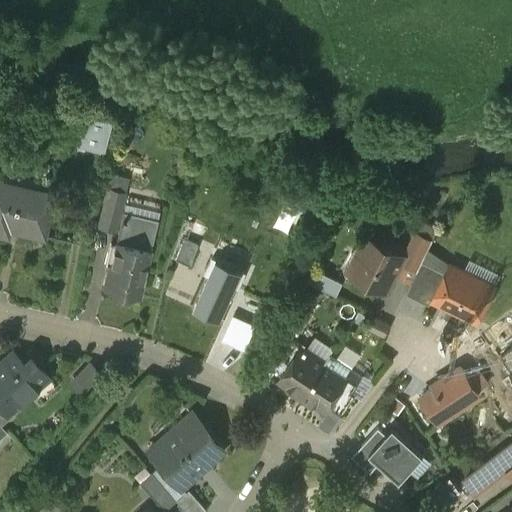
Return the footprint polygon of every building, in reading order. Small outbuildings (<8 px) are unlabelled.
[(99,118),(81,114),(77,127),(95,132),(99,118)] [(64,118),(52,115),(48,130),(59,133),(64,118)] [(50,193),(13,185),(13,188),(0,185),(0,232),(7,234),(8,227),(9,228),(10,224),(21,227),(20,230),(44,236),(44,234),(41,234),(43,226),(46,227),(49,211),(46,211),(50,193)] [(120,191),(109,188),(99,224),(115,229),(120,206),(116,205),(120,191)] [(155,224),(123,216),(124,210),(123,210),(115,243),(111,242),(108,254),(112,256),(105,287),(138,296),(150,248),(151,249),(158,218),(157,218),(155,224)] [(417,230),(405,253),(406,254),(403,261),(418,269),(423,260),(433,238),(417,230)] [(405,253),(367,234),(357,253),(363,256),(356,269),(369,276),(368,279),(388,290),(403,261),(406,254),(405,253)] [(198,243),(185,238),(176,258),(175,259),(190,264),(198,243)] [(418,269),(407,292),(430,303),(432,298),(433,298),(446,271),(423,260),(418,269)] [(476,275),(451,262),(446,271),(433,298),(478,320),(490,295),(476,288),(479,282),(476,275)] [(223,284),(191,271),(177,307),(209,320),(216,303),(218,304),(226,286),(223,285),(223,284)] [(389,323),(376,316),(370,327),(384,334),(389,323)] [(511,326),(506,317),(493,326),(502,339),(511,332),(511,326)] [(285,348),(282,346),(269,365),(284,375),(302,346),(292,339),(285,348)] [(325,361),(302,346),(284,375),(280,380),(303,395),(325,361)] [(14,351),(0,362),(0,403),(7,411),(48,375),(31,355),(23,362),(14,351)] [(352,367),(330,353),(325,361),(346,375),(352,367)] [(96,356),(75,377),(87,389),(108,369),(96,356)] [(346,375),(325,361),(303,395),(325,409),(328,405),(347,376),(346,375)] [(462,368),(422,394),(440,421),(480,395),(462,368)] [(347,376),(328,405),(343,414),(355,395),(352,393),(358,383),(347,376)] [(7,411),(0,403),(0,423),(0,424),(11,416),(7,411)] [(195,417),(169,440),(165,436),(149,450),(180,486),(224,448),(193,412),(191,413),(195,417)] [(424,454),(393,426),(369,452),(400,480),(424,454)] [(176,499),(152,472),(140,482),(164,510),(176,499)] [(205,511),(208,510),(188,488),(176,499),(187,511),(205,511)]
